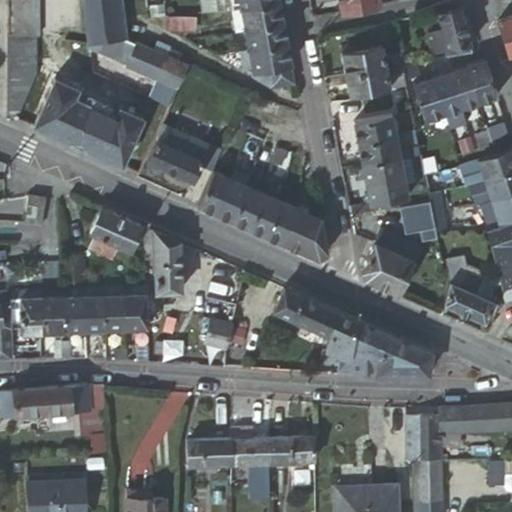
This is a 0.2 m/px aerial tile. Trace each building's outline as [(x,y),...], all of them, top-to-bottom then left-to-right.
[(38,0),(9,0),(9,16),(38,16),(38,0)] [(84,0),(90,39),(125,35),(119,0),(84,0)] [(277,0),(270,0),(239,6),(243,25),(281,18),(277,0)] [(232,7),(236,27),(243,25),(239,6),(232,7)] [(440,11),(444,27),(449,47),(469,42),(460,6),(440,11)] [(193,15),(169,15),(168,25),(193,25),(193,15)] [(511,16),(504,19),(501,21),(511,54),(511,16)] [(281,18),(243,25),(247,47),(286,39),(281,18)] [(10,60),(38,58),(38,42),(38,20),(9,21),(10,60)] [(449,47),(444,27),(429,30),(434,49),(435,51),(449,47)] [(434,49),(429,30),(412,35),(417,54),(434,49)] [(125,35),(90,39),(91,47),(111,52),(126,61),(135,39),(125,35)] [(153,47),(181,60),(185,49),(157,38),(153,47)] [(339,40),(341,49),(354,46),(352,38),(339,40)] [(135,39),(126,61),(126,62),(168,80),(176,83),(186,61),(181,60),(153,47),(135,39)] [(267,64),(290,60),(286,39),(247,47),(251,67),(267,64)] [(341,49),(344,69),(386,60),(383,50),(381,40),(354,46),(341,49)] [(403,56),(401,46),(383,50),(386,60),(403,56)] [(247,47),(239,49),(244,68),(251,67),(247,47)] [(404,61),(403,56),(386,60),(387,68),(405,64),(404,61)] [(496,94),(484,57),(464,64),(477,100),(496,94)] [(10,60),(10,113),(14,114),(38,60),(38,58),(10,60)] [(419,70),(416,59),(404,61),(405,64),(407,74),(419,70)] [(270,84),(293,79),(290,60),(267,64),(270,84)] [(386,60),(344,69),(349,90),(390,81),(387,68),(386,60)] [(253,75),(270,84),(267,64),(251,67),(253,75)] [(407,78),(407,74),(405,64),(387,68),(390,81),(407,78)] [(464,64),(448,70),(460,105),(477,100),(464,64)] [(460,105),(448,70),(431,75),(443,111),(460,105)] [(443,111),(431,75),(414,81),(414,84),(418,96),(421,103),(425,114),(425,117),(443,111)] [(52,76),(31,122),(120,162),(140,113),(117,104),(113,112),(108,109),(73,96),(77,85),(52,76)] [(176,83),(168,80),(164,90),(172,93),(176,83)] [(413,97),(418,96),(414,84),(410,85),(413,97)] [(112,101),(108,109),(113,112),(117,104),(112,101)] [(425,114),(421,103),(416,104),(420,116),(425,114)] [(395,129),(395,128),(392,109),(353,117),(357,137),(395,129)] [(201,156),(208,140),(167,122),(165,126),(169,129),(165,140),(201,156)] [(417,129),(416,123),(395,128),(395,129),(399,149),(407,148),(406,142),(414,140),(412,131),(417,129)] [(492,142),(487,127),(474,132),(479,147),(492,142)] [(399,149),(395,129),(357,137),(361,159),(400,151),(399,149)] [(192,177),(200,161),(201,156),(165,140),(155,136),(146,157),(192,177)] [(200,161),(211,165),(220,146),(208,140),(201,156),(200,161)] [(408,156),(417,154),(422,153),(419,140),(414,140),(406,142),(407,148),(408,156)] [(511,168),(511,146),(495,152),(478,158),(485,178),(511,168)] [(404,171),(400,151),(361,159),(365,179),(404,171)] [(485,178),(478,158),(465,161),(471,181),(485,178)] [(211,165),(196,200),(214,208),(229,174),(211,165)] [(442,179),(440,167),(427,170),(430,182),(442,179)] [(511,191),(511,168),(485,178),(492,199),(511,191)] [(408,191),(404,171),(365,179),(369,199),(408,191)] [(229,174),(214,208),(231,216),(246,181),(229,174)] [(492,199),(485,178),(471,181),(478,201),(482,201),(492,199)] [(246,181),(231,216),(247,223),(262,188),(246,181)] [(247,223),(264,230),(279,196),(270,191),(262,188),(247,223)] [(441,189),(435,190),(435,192),(438,208),(445,207),(441,189)] [(511,191),(492,199),(498,217),(498,218),(511,212),(511,191)] [(435,192),(429,193),(433,209),(438,208),(435,192)] [(433,209),(429,193),(404,199),(407,215),(420,213),(422,226),(435,223),(433,209)] [(43,222),(44,198),(44,195),(27,194),(24,220),(43,222)] [(264,230),(280,237),(295,203),(279,196),(264,230)] [(498,217),(492,199),(482,201),(490,220),(498,217)] [(131,249),(143,222),(100,203),(88,231),(100,236),(117,243),(124,246),(129,249),(131,249)] [(280,237),(319,256),(326,251),(320,214),(301,206),(295,203),(280,237)] [(438,208),(433,209),(435,223),(436,228),(449,228),(445,207),(438,208)] [(511,219),(489,227),(498,254),(511,249),(511,219)] [(144,256),(155,255),(153,226),(143,222),(144,256)] [(361,265),(364,277),(399,293),(414,257),(406,254),(396,250),(389,247),(395,232),(379,225),(361,265)] [(182,288),(180,238),(154,227),(153,226),(155,255),(156,288),(182,288)] [(449,228),(436,228),(442,258),(445,258),(456,255),(457,255),(451,228),(449,228)] [(403,236),(395,232),(389,247),(396,250),(403,236)] [(117,243),(100,236),(95,251),(111,258),(114,250),(117,243)] [(406,254),(413,240),(403,236),(396,250),(406,254)] [(406,254),(414,257),(420,243),(413,240),(406,254)] [(114,250),(121,254),(124,246),(117,243),(114,250)] [(126,256),(129,249),(124,246),(121,254),(126,256)] [(511,249),(498,254),(507,281),(511,279),(511,249)] [(63,284),(81,284),(79,252),(62,252),(63,284)] [(464,253),(457,255),(456,255),(460,282),(471,287),(477,272),(464,266),(464,253)] [(456,255),(445,258),(449,278),(460,282),(456,255)] [(492,278),(477,272),(471,287),(492,297),(494,292),(494,291),(488,289),(492,278)] [(460,282),(449,278),(446,302),(484,319),(493,298),(492,297),(471,287),(460,282)] [(498,281),(492,278),(488,289),(494,291),(498,281)] [(511,279),(507,281),(502,293),(503,298),(511,295),(511,279)] [(329,329),(338,309),(283,284),(273,307),(304,321),(328,331),(329,329)] [(7,295),(6,288),(0,288),(0,298),(10,297),(10,295),(7,295)] [(126,326),(146,326),(145,290),(124,291),(126,326)] [(103,291),(82,293),(83,328),(105,327),(103,291)] [(105,327),(126,326),(124,291),(103,291),(105,327)] [(62,329),(61,293),(40,294),(41,329),(60,329),(62,329)] [(83,328),(82,293),(61,293),(62,329),(83,328)] [(40,294),(19,295),(20,330),(39,329),(41,329),(40,294)] [(19,295),(10,295),(10,297),(12,330),(20,330),(19,295)] [(0,355),(13,355),(12,342),(12,330),(10,297),(0,298),(0,355)] [(351,348),(354,315),(338,309),(329,329),(328,331),(328,333),(327,346),(343,354),(351,357),(350,353),(351,348)] [(205,337),(226,343),(231,320),(211,315),(205,337)] [(380,352),(385,330),(354,315),(351,348),(380,352)] [(328,333),(328,331),(304,321),(304,339),(327,346),(328,333)] [(20,330),(12,330),(12,342),(39,342),(39,329),(20,330)] [(431,350),(385,330),(380,352),(376,372),(426,373),(431,350)] [(52,341),(52,355),(60,355),(60,341),(52,341)] [(376,372),(380,352),(351,348),(350,353),(351,357),(352,370),(376,372)] [(337,371),(352,370),(351,357),(343,354),(337,371)] [(90,406),(88,382),(87,381),(71,382),(73,407),(78,408),(90,406)] [(14,388),(15,413),(73,407),(71,382),(14,388)] [(103,405),(102,385),(88,382),(90,406),(103,405)] [(14,388),(0,388),(0,414),(15,413),(14,388)] [(511,425),(511,401),(438,403),(438,412),(439,426),(511,426),(511,425)] [(105,430),(103,405),(90,406),(78,408),(79,433),(105,430)] [(405,457),(412,457),(415,457),(441,455),(440,450),(439,426),(438,412),(405,414),(405,457)] [(233,435),(232,435),(232,459),(250,459),(252,459),(252,494),(270,494),(269,459),(269,434),(253,434),(253,423),(249,424),(233,424),(233,435)] [(313,458),(313,433),(269,434),(269,459),(313,458)] [(203,436),(203,435),(189,436),(189,460),(203,460),(203,436)] [(232,435),(203,435),(203,436),(203,460),(232,459),(232,435)] [(493,445),(493,456),(506,456),(511,456),(511,445),(493,445)] [(441,455),(415,457),(417,476),(442,475),(441,457),(441,455)] [(442,475),(417,476),(418,498),(443,497),(442,475)] [(28,511),(84,511),(83,476),(27,479),(28,511)] [(337,511),(398,511),(398,485),(337,486),(337,511)] [(126,511),(164,511),(165,494),(127,493),(126,511)] [(443,497),(418,498),(418,509),(444,507),(443,497)]
